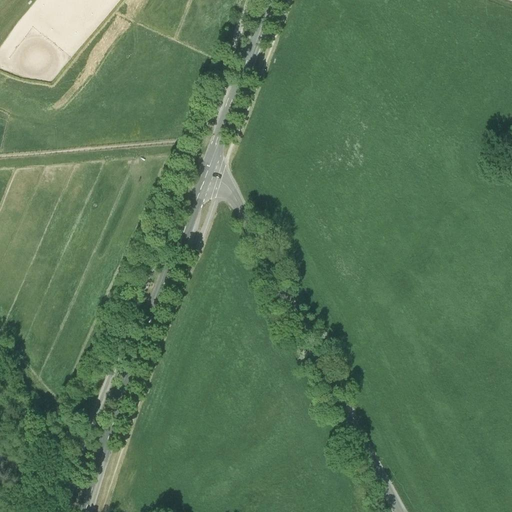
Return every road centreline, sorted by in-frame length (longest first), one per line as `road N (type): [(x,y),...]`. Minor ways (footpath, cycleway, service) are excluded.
road 1 (tertiary): [(205,174),(239,205),(399,511)]
road 2 (secondary): [(205,174),(88,511)]
road 3 (track): [(0,157),(218,138)]
road 4 (secondary): [(268,0),(205,174)]
